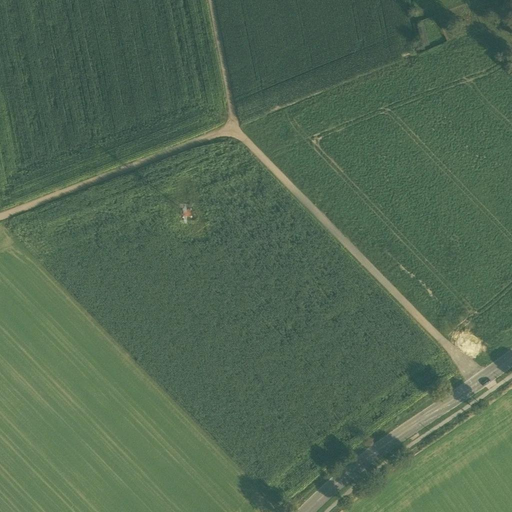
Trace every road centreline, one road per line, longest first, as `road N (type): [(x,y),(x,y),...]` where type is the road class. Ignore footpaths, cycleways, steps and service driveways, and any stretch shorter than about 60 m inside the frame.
road 1 (track): [(492,390),(235,128)]
road 2 (secondary): [(309,511),(367,456),(511,354)]
road 3 (track): [(0,217),(235,128)]
road 4 (track): [(210,0),(235,128)]
